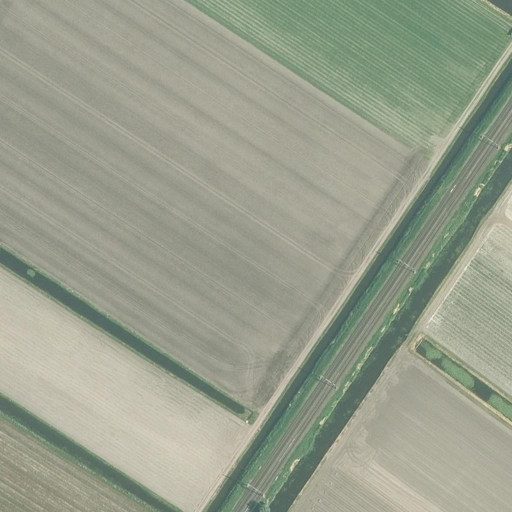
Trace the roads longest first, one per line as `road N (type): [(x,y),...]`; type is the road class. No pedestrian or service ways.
road 1 (track): [(511,42),(196,511)]
road 2 (track): [(296,511),(491,219),(511,234)]
